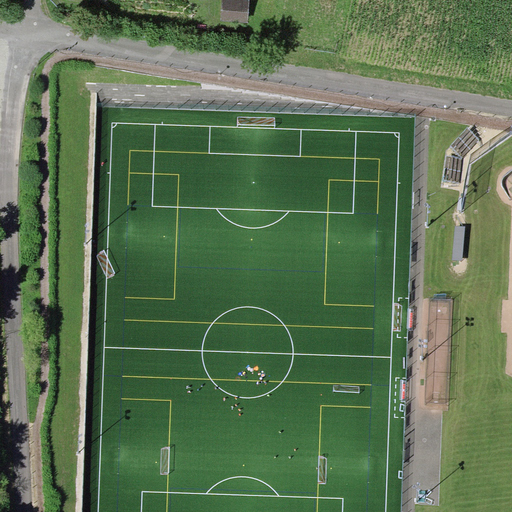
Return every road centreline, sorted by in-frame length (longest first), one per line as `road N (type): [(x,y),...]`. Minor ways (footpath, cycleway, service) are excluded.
road 1 (residential): [(511,103),(27,28)]
road 2 (residential): [(21,511),(11,184),(27,28)]
